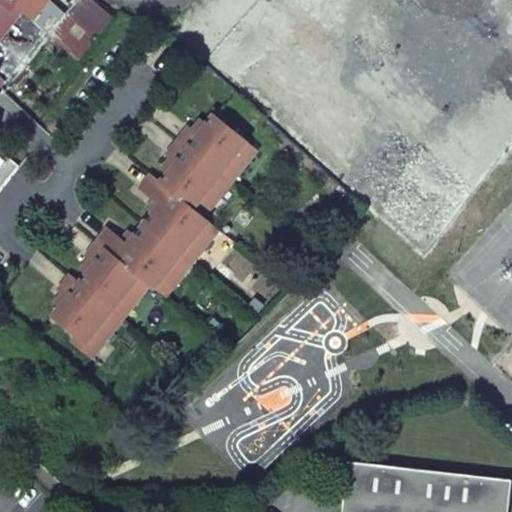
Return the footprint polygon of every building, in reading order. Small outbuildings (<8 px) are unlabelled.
[(12,0),(0,0),(0,89),(3,92),(5,94),(51,36),(38,24),(12,0)] [(12,0),(38,24),(58,0),(12,0)] [(98,0),(58,0),(38,24),(51,36),(80,63),(117,17),(98,0)] [(179,146),(232,188),(249,165),(240,158),(249,146),(216,121),(208,130),(201,140),(195,136),(190,132),(179,146)] [(203,126),(195,136),(201,140),(208,130),(203,126)] [(170,178),(162,187),(196,215),(205,204),(214,211),(232,188),(179,146),(168,160),(178,168),(170,178)] [(258,154),(249,146),(240,158),(249,165),(258,154)] [(0,173),(7,181),(8,182),(20,167),(7,156),(0,165),(0,173)] [(165,174),(157,183),(162,187),(170,178),(165,174)] [(155,218),(146,229),(193,268),(211,246),(202,238),(211,227),(205,222),(196,215),(162,187),(157,183),(152,179),(142,192),(156,205),(162,209),(155,218)] [(205,222),(214,211),(205,204),(196,215),(205,222)] [(162,209),(156,205),(149,214),(155,218),(162,209)] [(211,246),(221,234),(211,227),(202,238),(211,246)] [(193,268),(146,229),(137,240),(130,249),(124,245),(109,232),(98,246),(151,288),(156,293),(165,282),(174,290),(193,268)] [(137,240),(131,236),(124,245),(130,249),(137,240)] [(151,288),(98,246),(89,258),(102,271),(125,300),(134,309),(151,288)] [(102,271),(89,258),(87,259),(92,263),(97,267),(89,278),(81,287),(71,279),(60,293),(65,297),(71,301),(62,311),(55,321),(77,339),(87,348),(96,336),(105,344),(123,322),(114,314),(123,303),(132,311),(134,309),(125,300),(102,271)] [(97,267),(92,263),(84,273),(89,278),(97,267)] [(165,282),(156,293),(165,301),(174,290),(165,282)] [(71,301),(65,297),(57,307),(62,311),(71,301)] [(123,322),(132,311),(123,303),(114,314),(123,322)] [(87,348),(77,339),(73,344),(92,360),(105,344),(96,336),(87,348)] [(511,481),(350,463),(344,511),(509,511),(511,491),(511,481)]
